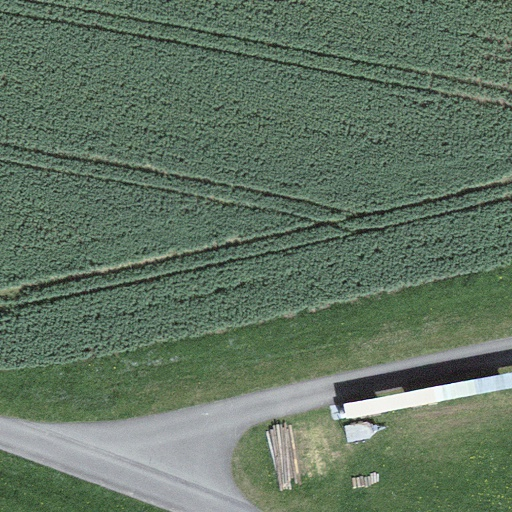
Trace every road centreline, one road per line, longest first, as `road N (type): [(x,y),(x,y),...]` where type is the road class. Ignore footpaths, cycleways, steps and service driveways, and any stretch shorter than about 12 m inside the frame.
road 1 (track): [(511,351),(277,405),(99,465)]
road 2 (track): [(0,430),(217,511)]
